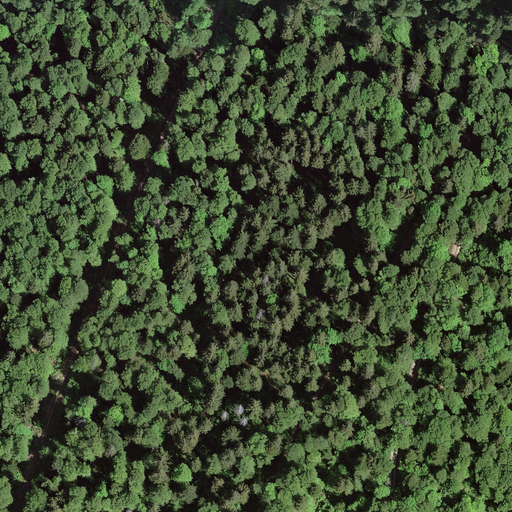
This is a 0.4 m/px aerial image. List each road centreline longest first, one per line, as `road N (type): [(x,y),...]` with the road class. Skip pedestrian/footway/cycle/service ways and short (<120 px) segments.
road 1 (track): [(222,0),(18,511)]
road 2 (track): [(511,111),(408,391),(393,511)]
